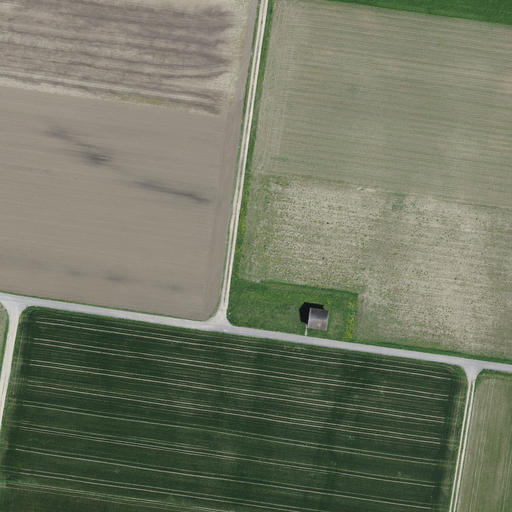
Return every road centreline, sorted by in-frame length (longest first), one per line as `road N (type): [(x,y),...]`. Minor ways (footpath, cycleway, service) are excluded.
road 1 (track): [(0,296),(511,368)]
road 2 (track): [(221,328),(265,0)]
road 3 (track): [(474,363),(451,511)]
